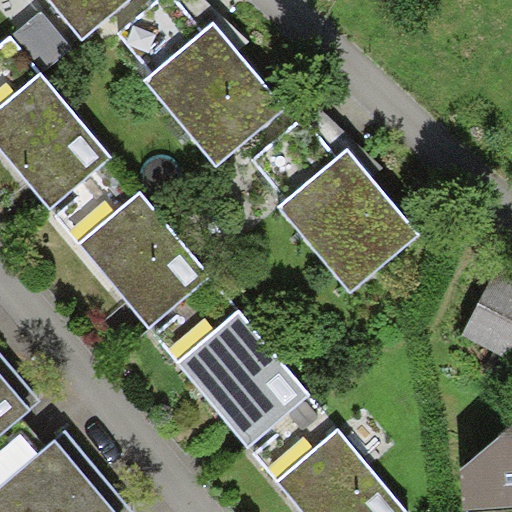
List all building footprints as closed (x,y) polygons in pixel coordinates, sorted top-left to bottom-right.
[(45,0),(82,44),(135,0),(45,0)] [(156,80),(146,89),(214,170),(284,112),(230,47),(215,29),(205,38),(173,0),(162,0),(120,35),(156,80)] [(0,152),(49,212),(109,162),(37,76),(68,51),(40,16),(0,48),(0,152)] [(287,206),(280,212),(352,297),(420,240),(364,173),(349,156),(338,165),(303,122),(252,163),(287,206)] [(79,200),(57,220),(151,332),(213,280),(116,165),(76,197),(79,200)] [(511,511),(511,285),(499,278),(466,339),(496,355),(488,372),(511,384),(511,433),(465,476),(468,511),(511,511)] [(184,317),(156,340),(250,451),(312,399),(216,285),(182,314),(184,317)] [(0,376),(0,438),(31,412),(8,386),(0,376)] [(281,438),(256,459),(300,511),(404,511),(313,404),(277,434),(281,438)] [(55,444),(0,490),(0,511),(113,511),(103,500),(55,444)]
